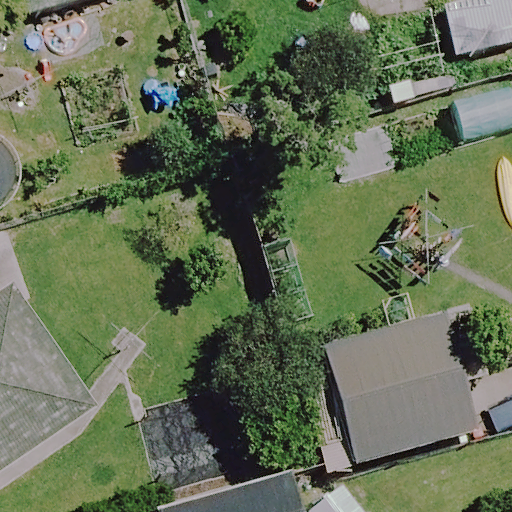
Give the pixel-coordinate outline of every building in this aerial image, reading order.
[(125,0),(16,0),(26,31),(125,0)] [(511,0),(437,0),(447,78),(511,70),(511,0)] [(491,152),(473,83),(391,104),(410,174),(491,152)] [(146,196),(70,223),(93,289),(169,263),(146,196)] [(0,494),(92,433),(24,298),(0,310),(0,494)] [(472,438),(446,320),(308,350),(334,468),(472,438)] [(296,511),(287,479),(170,511),(296,511)]
